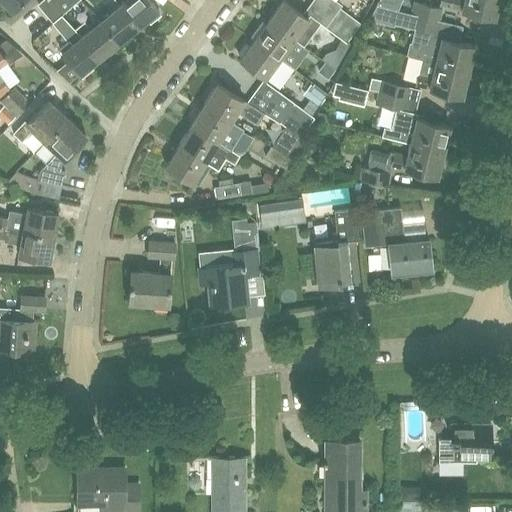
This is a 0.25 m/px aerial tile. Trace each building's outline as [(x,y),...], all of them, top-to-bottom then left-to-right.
[(1,0),(14,11),(24,0),(1,0)] [(79,0),(41,0),(37,4),(46,14),(61,0),(74,0),(76,2),(79,0)] [(53,22),(76,2),(74,0),(61,0),(46,14),(53,22)] [(158,9),(150,0),(116,0),(120,4),(138,26),(148,18),(151,21),(160,14),(158,10),(158,9)] [(296,38),(305,45),(319,25),(285,0),(283,0),(270,19),(296,38)] [(440,20),(443,8),(413,0),(410,13),(440,20)] [(495,17),(499,0),(439,0),(439,4),(449,7),(449,6),(495,17)] [(118,42),(138,26),(120,4),(100,20),(118,42)] [(354,31),(360,22),(340,7),(333,16),(354,31)] [(421,59),(468,70),(474,44),(459,41),(436,35),(440,20),(410,13),(397,10),(394,22),(407,25),(415,27),(411,43),(407,56),(421,59)] [(99,57),(82,36),(80,36),(75,29),(62,15),(53,22),(52,23),(67,41),(59,48),(61,51),(79,73),(80,73),(82,76),(92,68),(89,65),(99,57)] [(346,42),(354,31),(333,16),(325,27),(346,42)] [(100,20),(98,18),(87,26),(84,22),(75,29),(80,36),(82,36),(99,57),(118,42),(100,20)] [(282,57),(296,38),(270,19),(256,38),(282,57)] [(267,77),(282,57),(256,38),(241,58),(267,77)] [(0,93),(2,95),(10,90),(1,78),(2,77),(0,74),(0,62),(6,59),(0,50),(0,93)] [(462,95),(468,70),(421,59),(418,72),(419,72),(416,84),(462,95)] [(328,77),(335,68),(325,61),(319,70),(328,77)] [(380,80),(371,78),(368,89),(378,91),(418,100),(420,89),(381,79),(380,80)] [(336,81),(333,93),(340,94),(343,83),(336,81)] [(264,112),(245,100),(218,82),(205,103),(232,121),(238,112),(257,124),(264,112)] [(0,117),(7,124),(15,116),(15,117),(30,101),(14,86),(0,99),(0,101),(4,105),(0,109),(0,117)] [(326,96),(312,86),(305,96),(319,106),(326,96)] [(418,100),(378,91),(375,104),(396,109),(415,114),(418,100)] [(45,141),(67,119),(48,101),(27,122),(26,121),(13,134),(21,142),(33,129),(45,141)] [(286,111),(307,126),(314,116),(293,102),(286,111)] [(233,148),(245,129),(232,121),(205,103),(192,124),(233,148)] [(415,114),(396,109),(392,124),(389,136),(411,142),(444,150),(450,124),(417,116),(417,114),(415,114)] [(299,136),(307,126),(286,111),(279,121),(285,126),(299,136)] [(316,119),(331,122),(332,115),(318,112),(316,119)] [(67,119),(45,141),(58,152),(40,171),(38,180),(26,175),(22,187),(35,193),(59,198),(65,172),(61,171),(63,159),(64,160),(86,136),(67,119)] [(232,149),(233,148),(192,124),(179,144),(207,161),(218,169),(225,158),(234,163),(239,154),(232,149)] [(303,139),(299,136),(285,126),(272,146),(291,158),(303,139)] [(437,176),(444,150),(411,142),(407,157),(394,153),(394,152),(390,151),(389,154),(370,150),(366,165),(365,165),(365,168),(360,167),(358,180),(389,185),(391,171),(389,171),(390,166),(391,166),(391,165),(437,176)] [(194,182),(207,161),(179,144),(166,165),(194,182)] [(285,168),(291,158),(272,146),(271,145),(265,155),(285,168)] [(275,176),(265,171),(262,176),(263,181),(265,181),(270,184),(275,176)] [(250,180),(239,182),(241,194),(252,192),(250,180)] [(241,194),(239,182),(214,186),(215,198),(241,194)] [(281,199),(284,222),(306,219),(303,196),(281,199)] [(0,226),(53,236),(58,213),(28,207),(26,214),(10,210),(9,217),(0,215),(0,226)] [(322,285),(351,281),(347,240),(358,239),(355,208),(334,210),(337,240),(317,242),(322,285)] [(401,241),(399,230),(397,210),(363,214),(367,246),(388,243),(392,272),(432,267),(429,237),(401,241)] [(49,260),(53,236),(0,226),(0,235),(5,237),(4,240),(20,243),(18,254),(49,260)] [(173,256),(174,242),(148,240),(147,256),(160,256),(159,272),(130,271),(128,302),(169,304),(171,272),(169,272),(170,256),(173,256)] [(213,302),(246,298),(243,272),(257,270),(254,249),(233,251),(234,264),(200,268),(202,281),(210,281),(213,302)] [(44,311),(45,297),(21,296),(20,309),(22,309),(21,321),(0,319),(0,335),(1,336),(0,346),(0,347),(27,350),(28,341),(33,341),(34,321),(32,321),(33,310),(44,311)] [(428,415),(441,414),(441,402),(428,402),(428,415)] [(475,423),(451,423),(452,437),(441,438),(442,458),(491,457),(490,426),(490,423),(475,423)] [(364,511),(364,489),(358,489),(358,441),(324,441),(324,511),(364,511)] [(244,511),(244,457),(210,457),(210,511),(244,511)] [(137,511),(138,485),(123,485),(123,470),(75,470),(75,504),(100,504),(99,511),(137,511)] [(414,486),(403,485),(402,499),(414,499),(414,486)] [(461,511),(461,499),(429,499),(429,511),(461,511)]
